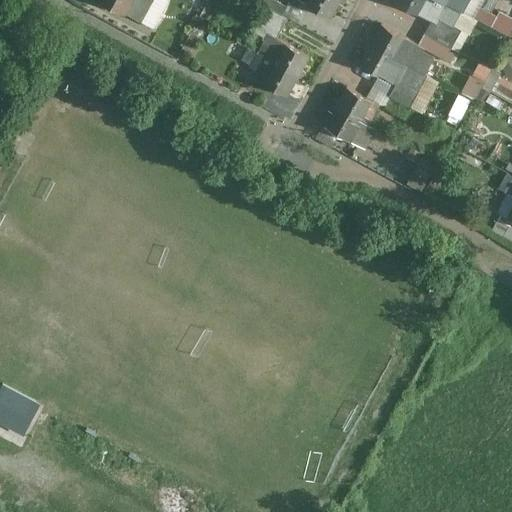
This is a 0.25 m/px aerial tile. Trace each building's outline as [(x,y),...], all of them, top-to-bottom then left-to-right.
[(94,0),(94,2),(140,25),(152,0),(94,0)] [(339,0),(294,0),(330,19),(339,0)] [(452,29),(461,14),(434,0),(392,0),(391,4),(430,24),(434,26),(437,22),(452,29)] [(434,0),(461,14),(468,0),(434,0)] [(255,56),(297,78),(308,57),(276,38),(286,20),(263,8),(249,32),(264,40),(255,56)] [(434,26),(430,24),(424,35),(450,50),(459,33),(452,29),(437,22),(434,26)] [(418,45),(382,25),(369,47),(424,78),(435,55),(418,45)] [(450,50),(424,35),(418,45),(435,55),(449,63),(455,53),(450,50)] [(408,110),(424,78),(369,47),(357,69),(393,88),(388,98),(408,110)] [(297,78),(255,56),(248,70),(256,75),(252,81),(286,98),(297,78)] [(475,62),(469,94),(481,97),(483,86),(499,89),(503,67),(475,62)] [(58,63),(52,75),(61,79),(67,67),(58,63)] [(335,110),(375,131),(380,123),(373,119),(380,106),(347,88),(335,110)] [(375,131),(335,110),(325,130),(365,151),(375,131)] [(8,136),(2,147),(13,153),(19,142),(8,136)] [(2,384),(0,388),(0,423),(24,435),(40,404),(2,384)]
